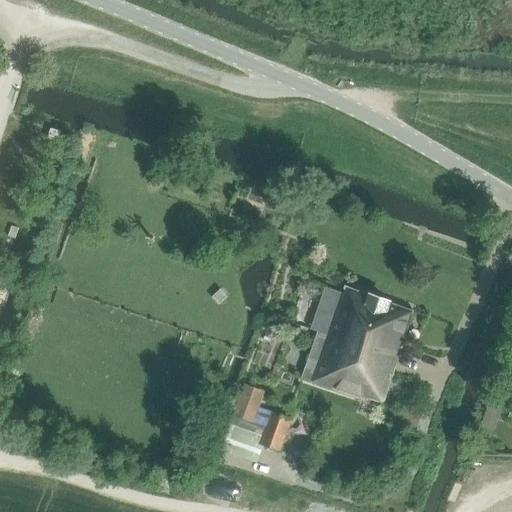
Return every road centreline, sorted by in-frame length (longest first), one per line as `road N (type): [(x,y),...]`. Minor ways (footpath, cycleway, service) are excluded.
road 1 (unclassified): [(511,196),(326,95),(94,0)]
road 2 (unknown): [(511,197),(414,470)]
